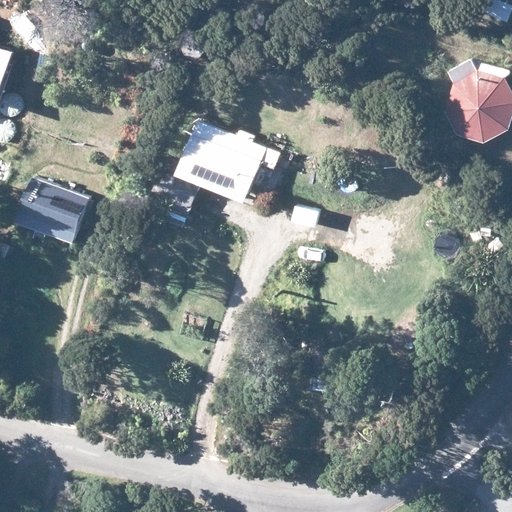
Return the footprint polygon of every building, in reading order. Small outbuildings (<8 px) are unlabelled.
[(511,89),(501,71),(475,65),(470,54),(446,68),(453,78),(446,102),(456,126),(485,134),(507,120),(511,103),(511,89)] [(183,166),(250,195),(265,159),(199,130),(183,166)] [(151,193),(189,210),(201,182),(163,166),(151,193)] [(93,193),(37,171),(20,216),(76,237),(93,193)] [(191,216),(170,208),(166,217),(187,225),(191,216)] [(0,254),(6,257),(11,245),(0,240),(0,254)]
